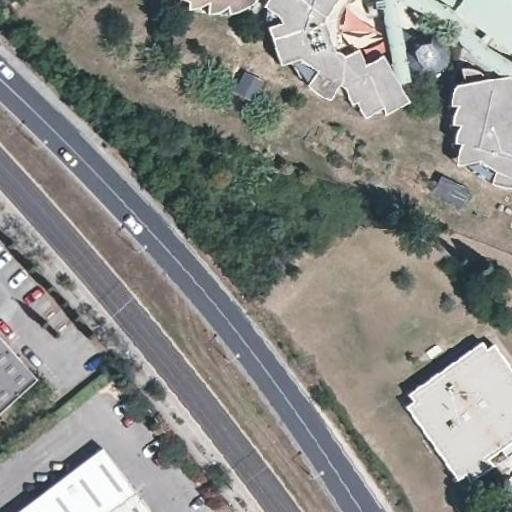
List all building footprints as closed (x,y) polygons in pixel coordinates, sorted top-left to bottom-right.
[(207,2),(206,13),(215,12),(220,10),(226,6),(228,13),(242,9),(250,4),(253,0),(183,0),(187,2),(187,8),(199,6),(207,2)] [(265,0),(261,6),(265,9),(265,19),(270,38),(285,33),(286,23),(271,13),(280,0),(265,0)] [(280,0),(271,13),(286,23),(285,33),(270,38),(279,65),(290,61),(289,63),(311,79),(326,57),(320,52),(332,48),(324,21),(320,22),(324,16),(318,12),(322,5),(329,10),(335,0),(280,0)] [(335,0),(329,10),(322,5),(318,12),(324,16),(320,22),(324,21),(332,48),(320,52),(326,57),(311,79),(289,63),(308,88),(322,97),(327,99),(338,84),(343,88),(331,60),(357,49),(367,74),(386,64),(387,65),(390,65),(381,14),(371,15),(367,16),(364,0),(335,0)] [(471,2),(472,0),(442,0),(472,21),(471,2)] [(511,0),(472,0),(471,2),(472,21),(495,37),(496,35),(507,43),(505,45),(511,49),(511,0)] [(438,46),(429,35),(423,39),(418,39),(411,43),(406,49),(407,56),(410,62),(419,72),(427,69),(432,68),(443,59),(438,46)] [(387,65),(386,64),(367,74),(357,49),(331,60),(343,88),(345,95),(349,90),(360,110),(400,88),(387,65)] [(502,100),(491,92),(487,82),(483,76),(481,73),(476,70),(470,68),(460,67),(462,79),(459,80),(459,83),(464,120),(469,119),(470,128),(465,128),(470,162),(509,151),(507,136),(499,138),(496,117),(504,116),(502,100)] [(509,151),(470,162),(472,169),(470,171),(489,183),(508,187),(511,186),(511,76),(507,75),(483,76),(487,82),(491,92),(502,100),(504,116),(496,117),(499,138),(507,136),(509,151)] [(464,120),(459,83),(455,84),(451,90),(449,105),(446,105),(447,112),(449,114),(451,115),(451,122),(448,123),(448,126),(449,130),(453,134),(453,136),(453,142),(449,142),(450,148),(451,150),(455,153),(455,162),(455,163),(456,165),(470,162),(465,128),(470,128),(469,119),(464,120)] [(462,206),(471,188),(440,173),(431,191),(462,206)] [(0,424),(41,387),(0,340),(0,424)] [(511,375),(495,349),(489,353),(485,346),(410,398),(414,403),(408,408),(458,483),(464,479),(468,485),(490,470),(486,464),(511,447),(511,375)] [(155,511),(108,449),(22,511),(155,511)]
